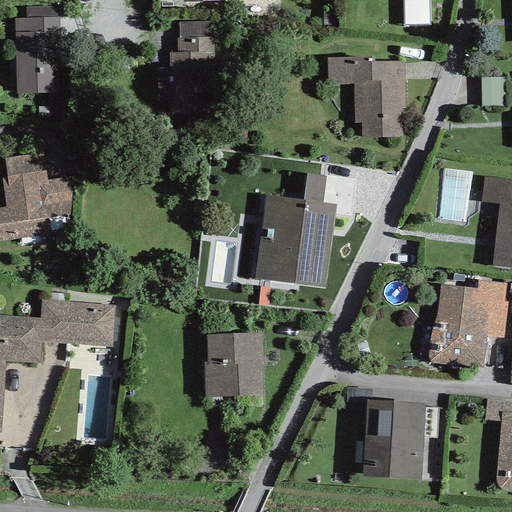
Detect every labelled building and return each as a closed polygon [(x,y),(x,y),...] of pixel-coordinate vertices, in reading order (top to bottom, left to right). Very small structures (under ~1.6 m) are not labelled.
[(59,20),(14,20),(15,96),(61,95),(59,20)] [(168,71),(157,72),(158,100),(170,100),(170,114),(210,113),(210,85),(214,85),(213,40),(216,40),(215,23),(179,24),(180,40),(176,40),(177,53),(167,53),(168,71)] [(374,58),(326,60),(327,86),(353,85),(354,123),(361,122),(361,139),(402,138),(401,109),(406,109),(405,62),(374,63),(374,58)] [(5,209),(0,209),(0,241),(66,231),(73,178),(47,183),(43,155),(4,160),(8,176),(1,177),(5,209)] [(511,182),(484,179),(481,204),(506,207),(499,269),(511,270),(511,182)] [(335,207),(267,198),(257,279),(325,288),(335,207)] [(480,293),(440,288),(430,362),(482,369),(489,314),(503,316),(507,287),(481,284),(480,293)] [(0,436),(5,437),(9,367),(44,369),(46,345),(114,349),(117,310),(45,305),(44,324),(0,321),(0,436)] [(261,336),(207,337),(208,398),(263,397),(261,336)] [(426,407),(369,404),(364,477),(421,480),(426,407)] [(511,416),(504,416),(498,488),(511,489),(511,416)]
